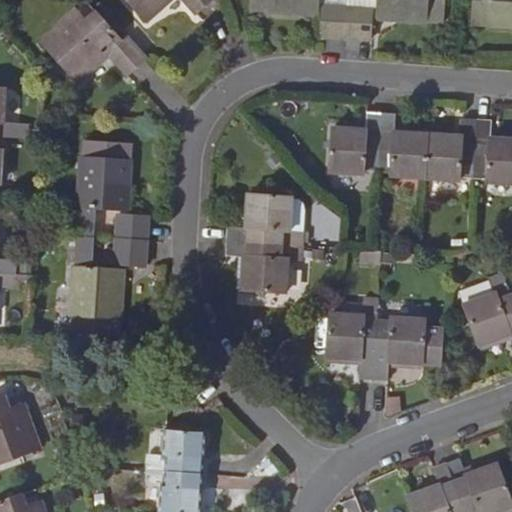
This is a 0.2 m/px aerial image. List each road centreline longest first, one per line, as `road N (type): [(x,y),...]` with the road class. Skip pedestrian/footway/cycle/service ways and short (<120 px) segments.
road 1 (residential): [(326,474),(217,369),(192,325),(173,258),(194,107),(224,79),(291,71),(511,85)]
road 2 (unclassified): [(326,474),(511,401)]
